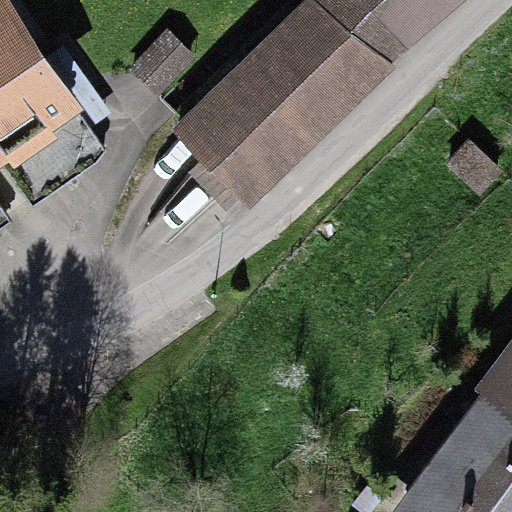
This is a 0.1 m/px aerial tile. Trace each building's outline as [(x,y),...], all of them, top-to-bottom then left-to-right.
[(396,48),(347,0),(308,0),(179,126),(248,198),(392,58),(389,54),(396,48)] [(347,0),(396,48),(452,0),(347,0)] [(0,218),(6,215),(0,206),(0,150),(32,196),(105,146),(4,1),(0,3),(0,218)] [(191,53),(168,31),(133,68),(157,90),(191,53)] [(511,511),(511,357),(511,358),(511,381),(414,511),(511,511)]
